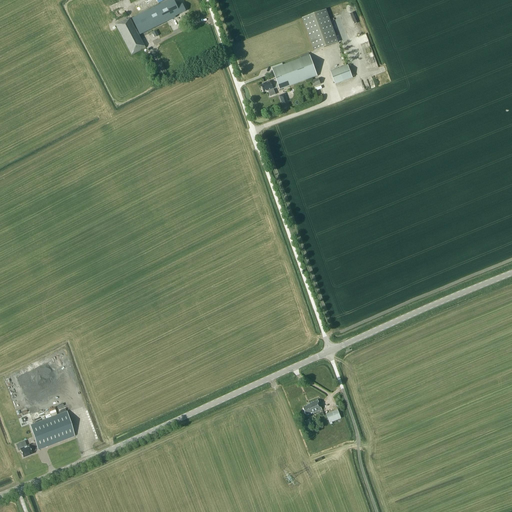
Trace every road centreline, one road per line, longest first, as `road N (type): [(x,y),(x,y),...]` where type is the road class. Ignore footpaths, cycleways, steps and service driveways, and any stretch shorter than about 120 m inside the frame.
road 1 (unclassified): [(330,350),(207,0)]
road 2 (tertiary): [(0,495),(330,350)]
road 3 (tertiary): [(330,350),(511,273)]
